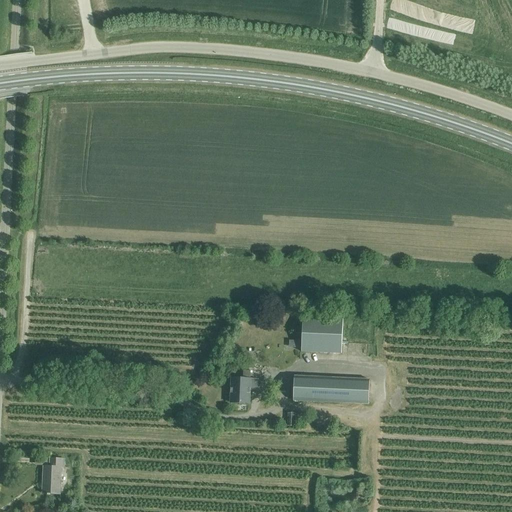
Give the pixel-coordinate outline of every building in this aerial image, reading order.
[(302,352),(342,354),(343,318),(303,317),(302,352)] [(368,349),(368,342),(352,341),(351,348),(368,349)] [(231,402),(249,403),(251,370),(243,370),(243,378),(232,378),(231,402)] [(293,401),(368,404),(369,379),(295,376),(293,401)] [(287,426),(295,426),(296,413),(288,412),(287,426)] [(64,468),(64,460),(50,459),(49,467),(43,467),(42,494),(60,495),(61,468),(64,468)]
